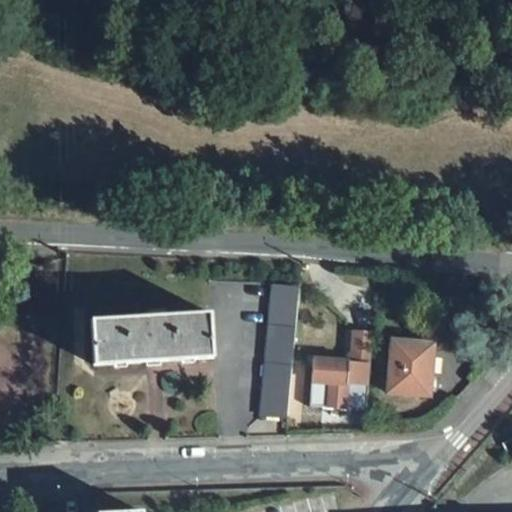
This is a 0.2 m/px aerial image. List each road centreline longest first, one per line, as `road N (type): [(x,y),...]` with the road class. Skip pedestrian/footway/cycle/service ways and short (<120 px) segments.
road 1 (residential): [(511,280),(280,258),(0,248)]
road 2 (residential): [(423,476),(145,471),(0,489)]
road 3 (unclassified): [(423,476),(511,378)]
